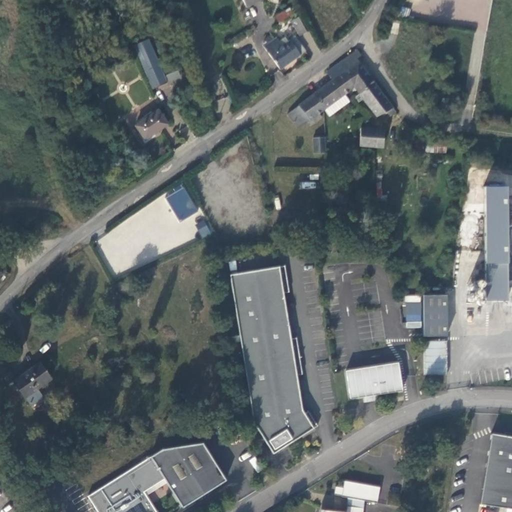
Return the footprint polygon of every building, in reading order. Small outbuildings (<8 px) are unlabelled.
[(293,16),(289,9),(276,16),(279,23),(293,16)] [(299,16),(291,21),(299,35),(307,31),(299,16)] [(283,45),(277,37),(264,46),(281,69),(306,51),(295,36),(283,45)] [(149,39),(134,46),(152,89),(167,83),(149,39)] [(344,72),(354,86),(360,93),(374,83),(356,59),(361,55),(357,50),(344,60),(350,67),(344,72)] [(324,109),(344,94),(354,86),(344,72),(350,67),(344,60),(328,72),(333,80),(313,94),(324,109)] [(181,77),(178,70),(167,75),(169,82),(181,77)] [(374,83),(360,93),(377,116),(387,111),(390,116),(396,112),(374,83)] [(324,109),(313,94),(288,114),(298,128),(310,119),(313,124),(322,117),(318,113),(324,109)] [(350,101),(344,94),(324,109),(329,116),(350,101)] [(145,139),(168,124),(158,110),(136,125),(145,139)] [(361,128),(359,145),(383,147),(384,129),(361,128)] [(313,137),(314,153),(325,152),(324,137),(313,137)] [(426,151),(445,152),(445,141),(426,141),(426,151)] [(487,186),(483,300),(507,301),(511,186),(487,186)] [(185,188),(94,233),(115,277),(193,239),(183,219),(197,212),(185,188)] [(307,218),(291,217),(290,230),(306,231),(307,218)] [(204,220),(195,225),(202,238),(212,233),(204,220)] [(235,261),(228,262),(230,271),(237,270),(235,261)] [(295,440),(318,426),(308,411),(304,413),(302,410),(297,375),(302,374),(296,337),(291,338),(283,293),(289,292),(285,266),(229,274),(253,422),(273,454),(295,440)] [(422,295),(404,295),(404,327),(421,328),(422,295)] [(423,295),(423,336),(447,336),(446,295),(423,295)] [(444,374),(447,374),(447,341),(424,341),(424,374),(444,374)] [(26,397),(37,388),(51,379),(40,362),(13,381),(25,397),(26,397)] [(363,396),(375,395),(403,390),(398,362),(346,370),(350,398),(363,396)] [(43,397),(37,388),(26,397),(32,405),(43,397)] [(511,436),(491,433),(479,504),(511,509),(511,436)] [(157,511),(144,491),(164,479),(182,508),(226,480),(202,443),(161,449),(150,456),(88,496),(97,511),(157,511)] [(270,477),(267,472),(260,477),(263,482),(270,477)] [(348,498),(346,511),(344,511),(324,509),(323,511),(362,511),(364,500),(377,503),(380,487),(344,480),(343,487),(335,486),(334,494),(342,495),(341,496),(348,498)]
